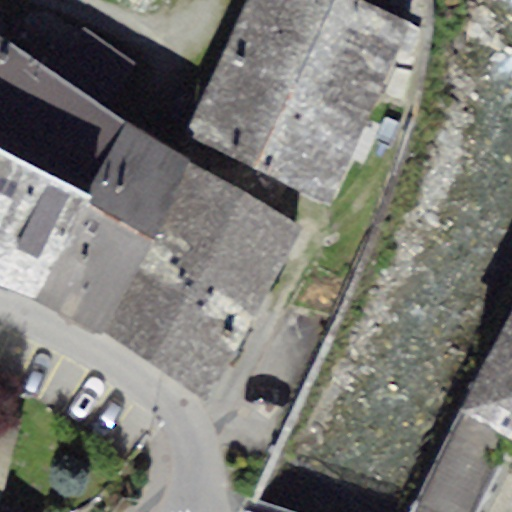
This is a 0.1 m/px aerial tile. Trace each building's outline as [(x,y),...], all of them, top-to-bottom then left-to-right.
[(368,0),(249,0),(188,130),(333,202),(417,23),(368,0)] [(0,54),(8,44),(0,39),(0,54)] [(0,282),(38,299),(127,123),(8,44),(0,54),(0,282)] [(105,333),(192,163),(127,123),(38,299),(105,333)] [(304,226),(192,163),(105,333),(208,401),(304,226)] [(511,316),(460,412),(511,439),(511,316)] [(475,511),(511,439),(460,412),(413,510),(415,511),(475,511)]
